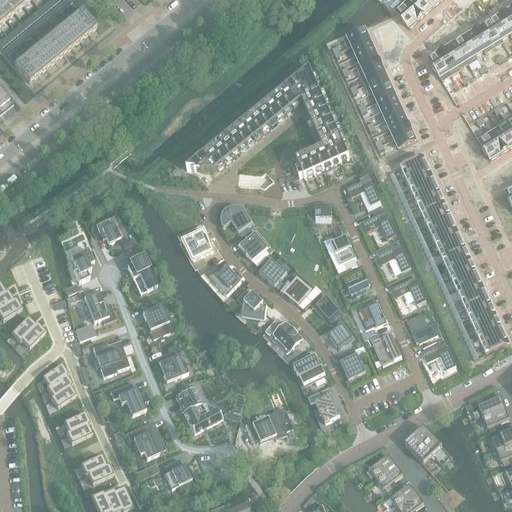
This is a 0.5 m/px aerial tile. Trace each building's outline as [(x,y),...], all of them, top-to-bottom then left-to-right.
[(15,15),(2,0),(0,0),(0,14),(6,22),(15,15)] [(23,9),(16,0),(2,0),(15,15),(23,9)] [(32,2),(30,0),(16,0),(23,9),(32,2)] [(409,0),(405,0),(400,5),(416,23),(423,16),(409,0)] [(422,0),(409,0),(423,16),(431,10),(422,0)] [(436,0),(422,0),(431,10),(439,3),(436,0)] [(400,5),(392,12),(408,30),(416,23),(400,5)] [(97,30),(82,12),(73,19),(88,37),(97,30)] [(511,20),(508,13),(499,19),(511,39),(511,20)] [(88,37),(73,19),(65,26),(80,44),(88,37)] [(511,39),(499,19),(490,24),(503,45),(502,42),(509,37),(511,40),(511,39)] [(490,24),(481,29),(494,51),(496,50),(503,45),(490,24)] [(80,44),(65,26),(57,33),(71,51),(80,44)] [(481,29),(473,35),(486,56),(494,51),(481,29)] [(365,32),(343,41),(347,51),(369,41),(365,32)] [(71,51),(57,33),(48,40),(63,58),(71,51)] [(473,35),(464,40),(477,63),(478,62),(475,58),(483,53),(485,56),(486,56),(473,35)] [(63,58),(48,40),(40,46),(55,64),(63,58)] [(464,40),(455,45),(469,68),(477,63),(464,40)] [(369,41),(347,51),(348,52),(352,50),(356,58),(373,50),(369,41)] [(455,45),(446,51),(460,73),(461,73),(460,72),(468,67),(468,68),(469,68),(455,45)] [(55,64),(40,46),(32,53),(46,71),(55,64)] [(360,67),(356,69),(356,70),(378,60),(373,50),(356,58),(360,67)] [(446,51),(437,56),(451,79),(460,73),(446,51)] [(46,71),(32,53),(23,60),(38,78),(46,71)] [(437,56),(428,62),(432,68),(435,74),(436,73),(440,80),(448,75),(451,79),(437,56)] [(38,78),(23,60),(14,67),(29,85),(38,78)] [(378,60),(356,70),(360,79),(382,69),(378,60)] [(382,69),(360,79),(365,88),(386,78),(382,69)] [(249,122),(177,181),(179,181),(190,181),(200,182),(212,182),(220,183),(234,184),(243,185),(259,187),(269,189),(276,189),(281,190),(291,190),(300,189),(309,186),(318,183),(324,181),(332,178),(354,168),(331,119),(310,72),(249,122)] [(386,78),(365,88),(369,98),(391,88),(386,78)] [(391,88),(369,98),(373,96),(377,105),(395,97),(391,88)] [(13,107),(5,97),(1,101),(9,111),(13,107)] [(395,97),(377,105),(382,114),(399,106),(395,97)] [(9,111),(1,101),(0,101),(0,109),(4,114),(9,111)] [(399,106),(382,114),(386,124),(403,116),(399,106)] [(403,116),(386,124),(390,133),(408,125),(403,116)] [(511,135),(504,123),(495,128),(509,151),(511,148),(511,135)] [(408,125),(390,133),(395,142),(412,134),(408,125)] [(486,134),(499,157),(509,151),(495,128),(495,129),(497,133),(489,138),(486,134)] [(412,134),(395,142),(399,152),(416,144),(412,134)] [(486,134),(476,140),(483,150),(483,151),(486,156),(490,162),(499,157),(486,134)] [(423,160),(400,170),(405,180),(428,169),(423,160)] [(428,169),(405,180),(409,189),(432,179),(428,169)] [(432,179),(409,189),(413,199),(436,188),(432,179)] [(368,214),(383,208),(370,180),(364,183),(347,191),(351,201),(360,196),(368,214)] [(436,188),(413,199),(417,208),(441,197),(436,188)] [(441,197),(417,208),(422,217),(445,206),(441,197)] [(445,206),(422,217),(426,226),(449,216),(445,206)] [(315,220),(315,227),(332,227),(332,220),(332,211),(330,211),(330,209),(317,209),(317,211),(315,211),(315,220)] [(383,209),(372,214),(374,219),(385,214),(383,209)] [(235,210),(234,210),(231,210),(229,211),(227,212),(225,214),(223,216),(222,218),(221,221),(221,224),(222,226),(223,229),(224,231),(232,226),(239,236),(252,226),(252,225),(247,217),(244,212),(243,211),(235,210)] [(396,238),(386,215),(363,225),(367,235),(381,229),(387,243),(396,238)] [(449,216),(426,226),(430,236),(453,225),(449,216)] [(114,218),(96,227),(99,234),(102,233),(109,247),(114,244),(125,239),(114,218),(115,218),(114,218)] [(453,225),(430,236),(434,245),(458,234),(453,225)] [(270,249),(255,231),(245,238),(249,242),(240,249),(253,264),(270,249)] [(186,234),(178,238),(180,242),(188,238),(186,234)] [(204,234),(184,243),(193,263),(213,253),(210,247),(211,247),(206,238),(204,234)] [(458,234),(434,245),(439,254),(462,244),(458,234)] [(343,267),(346,273),(351,270),(358,267),(355,261),(356,261),(352,250),(346,238),(330,246),(336,258),(341,268),(343,267)] [(462,244),(439,254),(443,263),(466,253),(462,244)] [(411,271),(401,247),(378,258),(382,268),(396,262),(402,275),(411,271)] [(88,252),(70,260),(76,272),(73,274),(79,286),(90,281),(87,275),(91,273),(88,268),(94,265),(88,252)] [(269,257),(274,261),(279,256),(274,252),(269,257)] [(466,253),(443,263),(447,273),(470,262),(466,253)] [(131,268),(128,269),(133,282),(140,279),(147,294),(157,289),(149,272),(149,271),(143,259),(142,258),(132,263),(133,264),(130,266),(131,268)] [(271,262),(259,276),(275,290),(287,276),(271,262)] [(470,262),(447,273),(451,282),(475,271),(470,262)] [(242,285),(229,271),(224,276),(215,267),(204,275),(211,282),(212,281),(228,299),(242,285)] [(369,289),(361,271),(353,275),(351,270),(346,273),(340,275),(341,278),(342,277),(351,297),(354,296),(356,299),(366,294),(365,291),(369,289)] [(475,271),(451,282),(456,291),(479,281),(475,271)] [(298,309),(314,290),(295,273),(288,283),(293,287),(284,296),(298,309)] [(426,303),(416,280),(393,290),(397,300),(411,294),(417,308),(426,303)] [(479,281),(456,291),(460,301),(483,290),(479,281)] [(483,290),(460,301),(464,310),(487,299),(483,290)] [(267,309),(258,301),(257,300),(253,296),(252,298),(246,292),(237,302),(244,308),(243,315),(242,319),(265,323),(265,320),(267,310),(267,309)] [(8,294),(0,299),(0,311),(16,302),(15,301),(13,303),(8,294)] [(99,294),(84,300),(94,326),(102,323),(103,327),(116,322),(113,313),(110,314),(108,308),(111,307),(110,307),(104,309),(99,294)] [(322,294),(310,306),(314,311),(316,309),(325,319),(327,317),(331,322),(335,326),(343,319),(326,299),(322,294)] [(487,299),(464,310),(468,319),(492,308),(487,299)] [(0,311),(0,319),(3,324),(22,312),(22,311),(16,302),(0,311)] [(376,304),(356,313),(366,334),(376,329),(378,332),(387,327),(376,304)] [(161,308),(143,316),(154,342),(172,334),(169,325),(171,324),(167,315),(168,314),(167,314),(165,315),(161,308)] [(492,308),(468,319),(473,328),(496,318),(492,308)] [(422,316),(407,323),(413,337),(412,337),(417,346),(418,345),(419,347),(438,338),(433,327),(429,330),(422,316)] [(496,318),(473,328),(477,338),(500,327),(496,318)] [(28,320),(11,337),(19,345),(37,327),(37,326),(35,328),(28,321),(28,320)] [(302,342),(286,325),(285,326),(274,337),(290,354),(302,342)] [(37,327),(19,345),(20,345),(22,344),(29,351),(46,335),(45,335),(37,327)] [(352,341),(342,327),(328,337),(338,351),(352,341)] [(500,327),(477,338),(481,347),(504,336),(500,327)] [(370,341),(377,337),(375,332),(362,337),(365,343),(370,341)] [(381,336),(377,337),(370,341),(382,368),(383,369),(402,360),(391,337),(383,340),(381,336)] [(504,336),(481,347),(486,357),(509,346),(504,336)] [(447,373),(456,369),(444,341),(438,344),(440,348),(422,356),(427,366),(436,362),(440,372),(445,369),(447,373)] [(94,351),(93,351),(96,360),(96,361),(97,361),(100,371),(100,372),(100,371),(104,381),(104,380),(117,375),(117,376),(118,376),(117,373),(130,369),(130,368),(129,368),(126,360),(126,359),(123,360),(122,357),(125,355),(124,355),(121,344),(108,348),(107,346),(106,346),(107,347),(94,351)] [(366,354),(363,348),(357,351),(360,357),(366,354)] [(325,378),(320,368),(315,359),(313,361),(310,354),(296,361),(299,367),(294,370),(297,377),(299,376),(305,388),(325,378)] [(169,355),(156,361),(166,386),(188,377),(183,364),(181,365),(179,358),(172,361),(169,355)] [(366,376),(357,357),(340,364),(349,383),(366,376)] [(61,370),(45,383),(52,391),(52,392),(66,380),(67,381),(68,379),(61,370)] [(52,391),(50,393),(57,401),(57,402),(71,390),(71,391),(73,389),(67,381),(66,380),(52,392),(52,391)] [(131,386),(110,394),(113,402),(119,400),(122,407),(126,405),(132,419),(146,413),(144,407),(148,405),(146,401),(145,401),(143,398),(145,397),(145,396),(140,398),(136,391),(134,392),(131,386)] [(57,401),(55,403),(62,412),(78,399),(71,391),(71,390),(57,402),(57,401)] [(223,422),(217,411),(212,413),(210,410),(207,411),(206,414),(193,390),(176,399),(194,437),(214,427),(215,429),(222,426),(221,423),(223,422)] [(340,420),(330,398),(316,405),(326,427),(340,420)] [(505,411),(501,400),(490,404),(488,398),(477,403),(479,408),(478,409),(483,420),(505,411)] [(499,426),(510,422),(505,411),(483,420),(487,431),(488,431),(490,436),(502,432),(499,426)] [(246,427),(245,428),(253,447),(260,445),(260,446),(260,445),(275,439),(276,443),(277,442),(286,438),(287,438),(286,435),(293,431),(286,416),(279,419),(277,413),(276,414),(267,418),(266,418),(267,421),(253,427),(252,425),(251,425),(251,426),(246,428),(246,427)] [(86,416),(67,424),(72,434),(72,435),(89,427),(91,426),(86,416)] [(160,445),(158,439),(159,439),(153,425),(127,436),(126,436),(130,444),(137,441),(147,462),(159,457),(158,455),(165,452),(165,451),(165,452),(161,444),(160,445)] [(72,434),(70,435),(75,446),(93,437),(89,427),(72,435),(72,434)] [(440,447),(431,437),(424,430),(415,439),(431,456),(440,447)] [(511,446),(511,433),(504,437),(502,432),(490,436),(493,442),(488,443),(493,454),(511,446)] [(431,456),(415,439),(405,448),(412,454),(421,464),(431,456)] [(511,446),(493,454),(493,455),(497,454),(501,464),(502,464),(504,469),(511,465),(511,446)] [(120,453),(117,455),(121,464),(125,462),(120,453)] [(102,458),(84,467),(88,478),(91,477),(91,476),(107,469),(107,468),(102,458)] [(376,482),(396,468),(389,458),(380,465),(376,460),(366,467),(370,472),(369,472),(376,482)] [(125,462),(121,464),(126,473),(129,471),(125,462)] [(179,462),(164,469),(167,476),(164,477),(165,478),(167,476),(174,490),(171,492),(172,492),(177,490),(180,496),(194,490),(190,483),(192,483),(184,467),(182,468),(179,462)] [(511,486),(511,465),(504,469),(506,475),(502,477),(507,488),(510,487),(511,486)] [(107,469),(91,476),(91,477),(95,487),(114,478),(109,467),(107,468),(107,469)] [(394,484),(403,478),(396,468),(376,482),(383,492),(384,491),(388,496),(393,492),(398,489),(394,484)] [(134,480),(130,482),(135,491),(138,489),(134,480)] [(396,511),(417,497),(410,487),(401,494),(398,489),(393,492),(397,497),(390,501),(397,511),(395,511),(396,511)] [(138,489),(135,491),(139,500),(143,498),(138,489)] [(117,496),(116,496),(123,511),(131,511),(135,510),(127,492),(117,496)] [(106,499),(105,499),(111,511),(123,511),(116,496),(117,496),(115,494),(106,499)] [(105,497),(94,501),(98,511),(111,511),(105,499),(106,499),(105,497)] [(416,511),(424,507),(417,497),(396,511),(416,511)] [(143,498),(139,500),(144,509),(147,507),(143,498)] [(277,499),(271,502),(274,509),(280,506),(277,499)]
